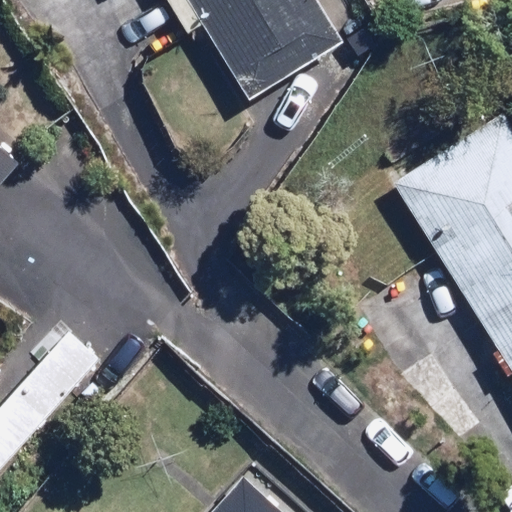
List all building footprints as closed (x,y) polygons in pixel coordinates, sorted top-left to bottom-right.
[(169,0),(187,28),(205,17),(255,96),(347,38),(322,0),(169,0)] [(511,123),(504,111),(394,182),(511,363),(511,123)] [(0,186),(21,162),(0,144),(0,186)] [(0,462),(103,358),(67,323),(0,391),(0,462)] [(284,511),(242,474),(206,511),(284,511)]
